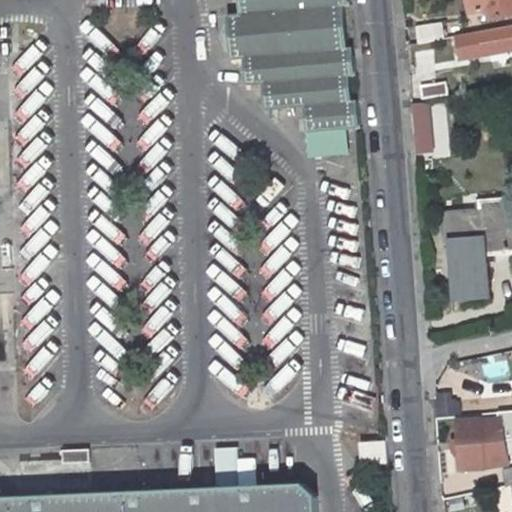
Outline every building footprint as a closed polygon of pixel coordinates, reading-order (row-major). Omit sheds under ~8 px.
[(301,54),(306,107),(308,133),(361,128),(359,101),(353,101),(351,76),(357,75),(354,48),(349,48),(345,6),(351,5),(350,0),(239,0),(241,15),(228,16),(232,60),(245,59),(301,54)] [(511,14),(511,0),(470,0),(473,12),(490,9),(492,19),(511,14)] [(418,27),(420,44),(446,39),(443,24),(418,27)] [(511,26),(496,29),(499,46),(501,53),(511,50),(511,26)] [(486,49),(499,46),(496,29),(483,32),(486,49)] [(475,62),(488,59),(486,49),(483,32),(470,35),(475,62)] [(301,54),(245,59),(247,86),(264,84),(267,110),(306,107),(301,54)] [(449,96),(447,82),(421,86),(423,99),(449,96)] [(511,252),(511,205),(505,206),(505,199),(481,201),(482,210),(444,213),(446,244),(453,244),(458,298),(492,295),(488,250),(494,249),(494,254),(511,252)] [(511,390),(497,392),(499,406),(511,404),(511,390)] [(456,451),(461,451),(462,470),(486,469),(510,464),(503,418),(459,421),(460,440),(455,440),(456,451)] [(364,464),(389,462),(387,442),(362,444),(364,464)] [(318,511),(318,496),(304,484),(0,497),(0,511),(318,511)]
